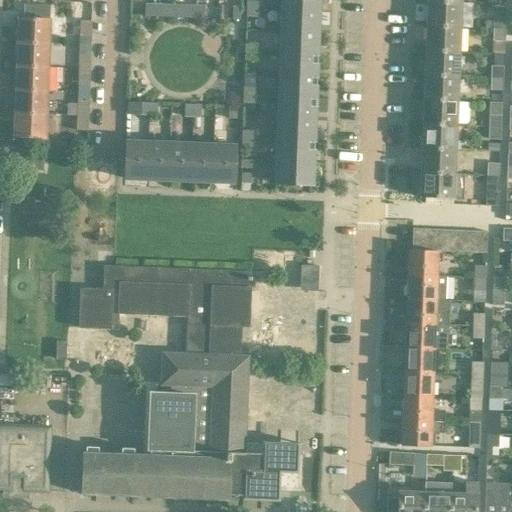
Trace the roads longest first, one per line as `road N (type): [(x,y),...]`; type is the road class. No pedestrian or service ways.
road 1 (residential): [(355,511),(369,210)]
road 2 (residential): [(369,210),(377,0)]
road 3 (residential): [(111,0),(105,132)]
road 4 (residential): [(498,214),(369,210)]
